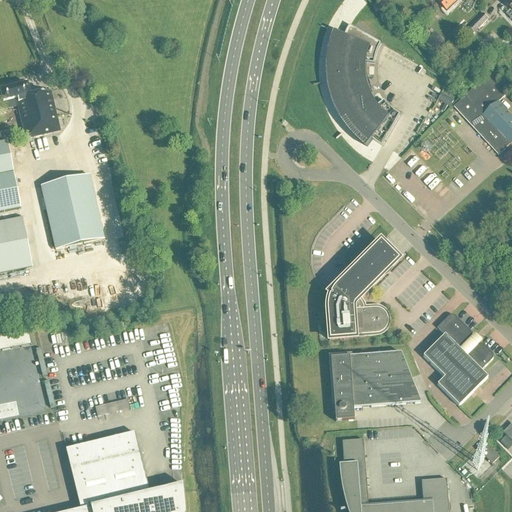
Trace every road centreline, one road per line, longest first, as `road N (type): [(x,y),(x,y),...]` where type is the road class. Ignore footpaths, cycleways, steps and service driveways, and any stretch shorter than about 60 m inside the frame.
road 1 (primary): [(268,511),(245,162),(254,73),(273,0)]
road 2 (primary): [(249,0),(227,93),(221,183),(244,511)]
road 3 (unknown): [(34,239),(26,180),(37,167),(75,147),(101,200),(107,243),(98,265),(69,274),(41,264)]
road 4 (residential): [(511,339),(350,177)]
road 5 (residential): [(350,177),(303,138),(288,143),(282,157),(307,176)]
